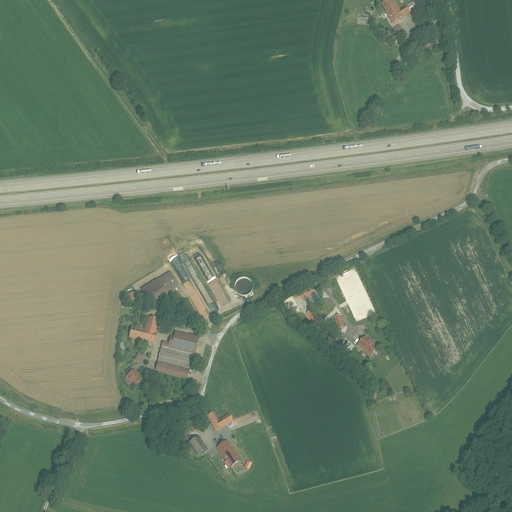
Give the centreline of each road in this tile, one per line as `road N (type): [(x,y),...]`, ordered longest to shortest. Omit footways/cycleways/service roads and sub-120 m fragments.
road 1 (residential): [(0,399),(82,425),(182,407),(199,399),(229,321),(463,205),(484,170),(511,160)]
road 2 (motorway): [(0,202),(511,142)]
road 3 (motorway): [(511,125),(0,185)]
road 4 (residential): [(511,108),(489,110),(464,96),(445,0)]
